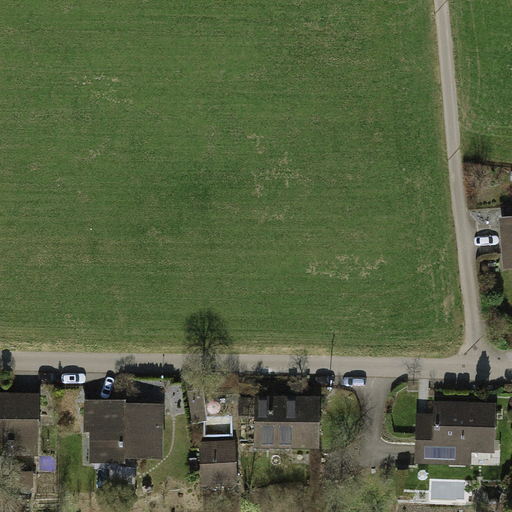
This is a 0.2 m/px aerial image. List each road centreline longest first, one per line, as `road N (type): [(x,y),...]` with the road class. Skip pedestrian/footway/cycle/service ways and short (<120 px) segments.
road 1 (residential): [(511,369),(0,351)]
road 2 (track): [(440,0),(481,367)]
